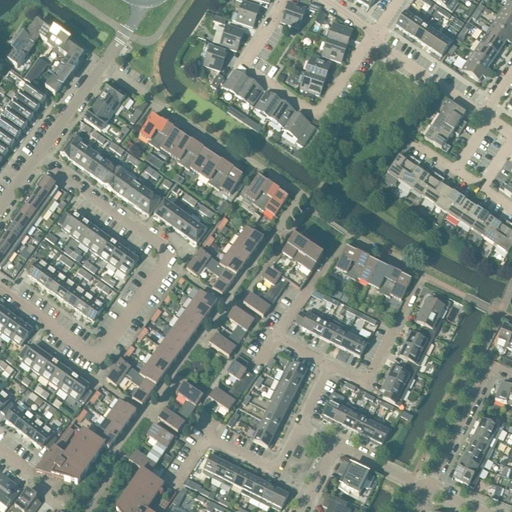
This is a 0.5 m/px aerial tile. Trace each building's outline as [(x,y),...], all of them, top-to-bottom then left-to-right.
[(361,0),(359,4),(360,5),(361,5),(369,10),(372,5),(373,4),(374,3),(375,1),(375,0),(361,0)] [(431,0),(431,1),(452,14),(458,5),(454,2),(450,0),(431,0)] [(243,3),(238,16),(235,15),(233,15),(231,22),(236,24),(252,29),(259,9),(243,3)] [(305,10),(289,4),(281,25),(298,31),(305,10)] [(321,9),(309,5),(307,11),(318,15),(321,9)] [(480,6),(474,15),(478,18),(484,9),(480,6)] [(511,14),(504,9),(498,18),(511,27),(511,14)] [(399,23),(395,28),(403,33),(404,34),(405,35),(417,17),(407,10),(402,19),(400,20),(400,21),(399,23)] [(314,23),(320,27),(326,17),(321,13),(314,23)] [(226,21),(215,17),(213,23),(224,27),(226,21)] [(407,36),(414,41),(426,23),(417,17),(405,35),(406,36),(407,36)] [(511,27),(498,18),(492,27),(508,38),(511,40),(511,35),(511,34),(511,33),(511,27)] [(426,23),(414,41),(421,45),(423,47),(432,33),(435,29),(426,23)] [(327,42),(346,49),(352,32),(333,26),(327,42)] [(226,27),(219,48),(236,54),(243,33),(226,27)] [(492,27),(485,36),(502,47),(506,43),(509,45),(511,41),(511,40),(508,38),(492,27)] [(19,46),(29,53),(39,39),(37,28),(34,32),(31,30),(19,46)] [(53,49),(60,40),(44,28),(41,31),(37,28),(39,39),(53,49)] [(432,33),(423,47),(424,48),(425,48),(432,53),(441,39),(432,33)] [(481,33),(475,42),(480,45),(496,56),(502,47),(485,36),(481,33)] [(441,59),(451,45),(453,41),(444,35),(441,39),(432,53),(441,59)] [(60,40),(53,49),(67,60),(79,58),(74,55),(76,52),(60,40)] [(346,49),(327,42),(322,58),(341,65),(346,49)] [(496,56),(480,45),(473,54),(490,65),(496,56)] [(29,53),(19,46),(7,63),(17,70),(29,53)] [(227,53),(210,47),(203,68),(220,73),(227,53)] [(473,54),(467,63),(484,74),(488,77),(491,73),(487,70),(490,65),(473,54)] [(57,74),(67,81),(79,64),(75,62),(79,58),(67,60),(57,74)] [(306,75),(324,82),(330,65),(311,59),(306,75)] [(43,63),(39,60),(34,67),(38,70),(43,63)] [(47,66),(48,66),(43,63),(38,70),(42,73),(47,66)] [(467,63),(461,72),(478,84),(482,78),(485,81),(488,77),(484,74),(467,63)] [(34,67),(29,74),(33,77),(38,70),(34,67)] [(37,80),(42,73),(38,70),(33,77),(37,80)] [(237,99),(248,82),(234,73),(223,89),(237,99)] [(24,81),(28,84),(33,77),(29,74),(24,81)] [(67,81),(57,74),(45,90),(55,97),(67,81)] [(324,82),(306,75),(300,92),(303,93),(301,98),(312,102),(314,97),(319,98),(324,82)] [(210,88),(216,91),(224,80),(218,76),(210,88)] [(32,86),(37,80),(33,77),(28,84),(33,87),(32,86)] [(6,79),(3,83),(10,88),(13,84),(6,79)] [(237,99),(235,103),(240,106),(242,102),(251,109),(263,92),(248,82),(237,99)] [(126,98),(110,86),(103,95),(119,107),(120,107),(124,110),(130,101),(126,98)] [(20,91),(18,94),(21,96),(37,108),(38,107),(39,105),(41,106),(42,105),(46,100),(28,87),(23,93),(20,91)] [(272,116),(280,103),(266,94),(254,110),(269,120),(272,116)] [(119,107),(103,95),(97,104),(113,116),(119,107)] [(14,99),(11,103),(14,105),(15,105),(31,117),(31,116),(33,114),(35,115),(36,114),(40,109),(38,107),(37,108),(21,96),(17,101),(14,99)] [(280,103),(272,116),(269,120),(283,130),(294,113),(280,103)] [(113,116),(97,104),(90,113),(107,125),(113,116)] [(440,117),(462,131),(466,125),(461,122),(465,116),(448,104),(440,117)] [(8,108),(5,112),(8,114),(8,113),(25,125),(27,123),(29,124),(30,122),(33,118),(31,116),(31,117),(15,105),(14,105),(11,110),(8,108)] [(133,117),(138,120),(142,115),(137,111),(133,117)] [(1,117),(0,118),(0,121),(2,123),(2,122),(19,134),(20,131),(22,133),(24,131),(27,126),(25,125),(8,113),(8,114),(5,112),(1,117)] [(107,125),(90,113),(84,122),(100,134),(107,125)] [(242,116),(237,122),(242,125),(247,119),(242,116)] [(309,126),(295,116),(284,132),(297,142),(295,145),(302,150),(315,130),(309,126)] [(129,123),(133,126),(138,120),(133,117),(129,123)] [(432,128),(449,140),(453,134),(458,137),(462,131),(440,117),(432,128)] [(153,149),(167,128),(152,118),(139,137),(149,143),(147,145),(153,149)] [(0,134),(12,143),(12,142),(14,140),(16,141),(17,140),(21,135),(19,134),(2,122),(2,123),(0,125),(0,134)] [(258,136),(262,129),(257,126),(253,132),(258,136)] [(88,136),(91,131),(85,127),(82,132),(88,136)] [(167,128),(153,149),(159,153),(161,151),(170,157),(182,138),(167,128)] [(449,140),(432,128),(424,141),(446,156),(450,149),(445,146),(449,140)] [(120,134),(125,138),(129,132),(124,129),(120,134)] [(94,133),(91,138),(97,142),(100,137),(94,133)] [(0,147),(6,152),(6,151),(8,149),(10,150),(11,149),(14,144),(12,142),(12,143),(0,134),(0,147)] [(116,140),(121,143),(125,138),(120,134),(116,140)] [(100,137),(97,142),(102,146),(106,142),(100,137)] [(183,169),(197,148),(182,138),(170,157),(178,163),(177,165),(183,169)] [(69,162),(81,146),(72,139),(60,156),(69,162)] [(113,145),(109,149),(115,153),(118,149),(113,145)] [(78,168),(90,152),(81,146),(69,162),(78,168)] [(0,159),(2,158),(4,159),(5,157),(8,153),(6,151),(6,152),(0,147),(0,159)] [(199,177),(212,158),(197,148),(183,169),(189,173),(191,171),(199,177)] [(118,149),(115,153),(121,158),(124,153),(118,149)] [(87,175),(98,158),(90,152),(78,168),(87,175)] [(298,153),(294,159),(300,163),(304,158),(298,153)] [(130,157),(127,162),(133,166),(136,161),(130,157)] [(399,183),(414,161),(408,157),(405,162),(398,158),(387,175),(399,183)] [(95,181),(107,165),(98,158),(87,175),(95,181)] [(213,189),(227,168),(212,158),(199,177),(208,183),(207,185),(213,189)] [(136,161),(133,166),(138,170),(142,165),(136,161)] [(411,191),(423,174),(417,170),(420,165),(414,161),(399,183),(411,191)] [(104,187),(116,171),(107,165),(95,181),(104,187)] [(116,171),(104,187),(113,193),(128,173),(119,166),(116,171)] [(227,168),(213,189),(219,193),(220,191),(230,197),(242,179),(227,168)] [(151,178),(154,173),(148,169),(145,174),(151,178)] [(128,173),(113,193),(122,200),(133,183),(137,179),(128,173)] [(154,173),(151,178),(156,182),(160,177),(154,173)] [(423,199),(438,177),(432,173),(429,178),(423,174),(411,191),(423,199)] [(435,208),(446,190),(440,186),(444,181),(438,177),(423,199),(435,208)] [(258,210),(272,191),(273,190),(258,179),(245,197),(254,204),(252,206),(258,210)] [(36,189),(51,201),(58,191),(54,189),(54,188),(46,182),(46,183),(42,180),(36,189)] [(163,187),(169,191),(172,186),(166,182),(163,187)] [(511,182),(508,188),(503,185),(498,191),(511,199),(511,182)] [(130,206),(142,190),(133,183),(122,200),(130,206)] [(174,188),(171,192),(177,197),(180,192),(174,188)] [(36,189),(29,198),(49,212),(55,203),(51,201),(36,189)] [(447,216),(462,194),(456,189),(452,194),(446,190),(435,208),(447,216)] [(139,212),(151,196),(142,190),(130,206),(139,212)] [(273,190),(272,191),(258,210),(264,214),(265,212),(274,219),(288,201),(273,190)] [(459,224),(470,206),(464,202),(468,198),(462,194),(447,216),(459,224)] [(148,219),(160,203),(151,196),(139,212),(148,219)] [(188,205),(191,200),(186,196),(182,200),(188,205)] [(29,198),(23,207),(39,218),(43,221),(49,212),(29,198)] [(191,200),(188,205),(194,209),(197,204),(191,200)] [(164,202),(154,217),(162,223),(173,208),(164,202)] [(471,232),(486,210),(480,206),(476,211),(470,206),(459,224),(471,232)] [(17,216),(32,227),(39,218),(23,207),(17,216)] [(171,229),(181,214),(173,208),(162,223),(171,229)] [(205,217),(208,212),(202,208),(199,212),(205,217)] [(220,208),(216,214),(221,217),(224,211),(220,208)] [(483,240),(494,223),(488,219),(492,214),(486,210),(471,232),(483,240)] [(208,212),(205,217),(210,221),(214,216),(208,212)] [(71,238),(82,222),(78,217),(77,218),(73,215),(71,218),(66,214),(58,226),(63,229),(61,231),(71,238)] [(179,235),(189,220),(181,214),(171,229),(179,235)] [(32,227),(17,216),(11,225),(26,236),(32,227)] [(187,241),(198,226),(189,220),(179,235),(187,241)] [(80,245),(91,229),(87,225),(87,224),(82,222),(71,238),(80,245)] [(495,248),(510,226),(504,222),(500,227),(494,223),(483,240),(495,248)] [(26,236),(11,225),(4,233),(20,244),(26,236)] [(198,226),(187,241),(196,247),(206,232),(198,226)] [(511,227),(510,226),(495,248),(507,256),(511,248),(511,227)] [(89,251),(100,236),(97,232),(96,232),(91,229),(80,245),(89,251)] [(241,240),(256,251),(263,241),(248,230),(241,240)] [(20,244),(4,233),(0,239),(0,243),(14,253),(20,244)] [(98,258),(110,242),(106,239),(106,238),(100,236),(89,251),(98,258)] [(256,251),(241,240),(234,249),(249,260),(256,251)] [(271,272),(288,284),(289,285),(292,286),(292,287),(300,292),(319,263),(322,260),(322,259),(321,259),(321,258),(295,241),(293,240),(291,244),(271,272)] [(108,264),(119,248),(116,244),(115,245),(110,242),(98,258),(108,264)] [(14,253),(0,243),(0,256),(7,262),(14,253)] [(117,271),(129,255),(125,252),(125,251),(119,248),(108,264),(117,271)] [(249,260),(234,249),(227,258),(243,269),(249,260)] [(67,250),(64,254),(70,259),(73,254),(67,250)] [(351,281),(362,258),(346,250),(336,270),(345,275),(344,277),(351,281)] [(186,272),(196,279),(204,269),(212,275),(218,265),(200,252),(186,272)] [(73,254),(70,259),(76,263),(79,258),(73,254)] [(129,255),(117,271),(126,278),(138,262),(135,257),(134,258),(129,255)] [(60,260),(59,262),(65,266),(68,261),(62,257),(60,260)] [(227,258),(221,267),(220,267),(236,279),(243,269),(227,258)] [(362,258),(351,281),(357,284),(358,282),(368,286),(378,266),(362,258)] [(37,285),(49,268),(39,261),(38,264),(33,260),(25,271),(30,275),(28,278),(32,281),(32,283),(37,285)] [(68,261),(65,266),(70,270),(71,269),(74,265),(68,261)] [(86,263),(83,268),(88,272),(92,267),(86,263)] [(220,267),(221,267),(218,265),(212,275),(220,280),(212,291),(222,298),(236,279),(220,267)] [(383,297),(394,275),(378,266),(368,286),(378,291),(376,293),(383,297)] [(92,267),(88,272),(94,276),(97,272),(97,271),(92,267)] [(46,291),(58,275),(49,268),(37,285),(41,289),(42,288),(46,291)] [(78,274),(77,275),(83,279),(87,274),(81,270),(78,274)] [(261,280),(263,281),(272,287),(266,295),(276,302),(288,284),(271,272),(268,270),(261,280)] [(87,274),(83,279),(89,283),(92,278),(87,274)] [(56,298),(67,282),(58,275),(46,291),(51,294),(50,296),(56,298)] [(394,275),(383,297),(390,300),(391,298),(400,303),(411,283),(394,275)] [(104,276),(101,281),(107,285),(110,280),(104,276)] [(110,280),(107,285),(113,289),(116,285),(110,280)] [(65,304),(77,288),(67,282),(56,298),(59,302),(60,301),(65,304)] [(105,288),(99,283),(96,288),(102,292),(105,288)] [(74,311),(86,295),(77,288),(65,304),(69,308),(69,309),(74,311)] [(108,296),(111,292),(105,288),(102,292),(108,296)] [(336,292),(333,298),(339,301),(342,295),(336,292)] [(193,303),(210,315),(217,305),(200,293),(193,303)] [(86,295),(74,311),(78,316),(79,315),(83,318),(95,302),(86,295)] [(243,306),(244,306),(263,320),(276,302),(266,295),(261,303),(250,296),(243,306)] [(343,296),(340,302),(347,305),(350,299),(343,296)] [(422,312),(438,320),(443,309),(447,311),(451,305),(439,299),(436,305),(426,300),(423,304),(426,305),(422,312)] [(95,302),(83,318),(88,321),(87,322),(93,325),(105,308),(95,302)] [(210,315),(193,303),(186,312),(203,324),(210,315)] [(347,314),(345,317),(354,322),(356,318),(358,314),(353,312),(348,309),(346,313),(347,314)] [(234,310),(227,320),(238,327),(232,335),(241,342),(254,323),(234,310)] [(4,312),(0,317),(0,333),(2,335),(13,319),(10,314),(9,315),(4,312)] [(180,321),(196,333),(203,324),(186,312),(180,321)] [(320,317),(310,312),(308,312),(306,315),(308,317),(307,318),(300,314),(295,325),(302,328),(301,330),(311,335),(318,321),(320,317)] [(422,334),(433,340),(436,334),(432,332),(438,320),(422,312),(419,320),(416,318),(414,323),(425,328),(422,334)] [(318,321),(311,335),(321,340),(330,322),(320,317),(318,321)] [(11,342),(23,326),(18,322),(19,321),(13,319),(2,335),(11,342)] [(376,323),(373,322),(368,319),(365,323),(370,325),(371,326),(375,327),(376,323)] [(173,330),(190,342),(196,333),(180,321),(173,330)] [(330,322),(321,340),(330,345),(337,331),(339,327),(340,326),(330,321),(330,322)] [(506,352),(511,334),(511,329),(507,327),(507,326),(504,324),(497,342),(505,345),(502,351),(506,352)] [(23,326),(11,342),(20,349),(32,332),(28,328),(27,329),(23,326)] [(339,327),(337,331),(330,345),(340,350),(349,331),(339,327)] [(166,339),(183,352),(190,342),(173,330),(166,339)] [(433,340),(422,334),(419,339),(408,334),(406,339),(408,340),(405,347),(425,357),(431,345),(430,345),(433,340)] [(216,336),(209,346),(229,360),(241,342),(232,335),(226,343),(216,336)] [(357,341),(347,336),(340,350),(349,355),(357,341)] [(358,337),(357,341),(349,355),(359,360),(368,342),(358,337)] [(160,349),(176,361),(183,352),(166,339),(160,349)] [(31,371),(42,355),(39,350),(38,351),(33,348),(31,351),(26,347),(18,358),(23,362),(21,364),(31,371)] [(405,368),(416,374),(419,368),(420,369),(425,357),(405,347),(401,354),(399,353),(397,357),(407,363),(405,368)] [(153,358),(169,370),(176,361),(160,349),(153,358)] [(40,377),(52,361),(47,358),(48,357),(42,355),(31,371),(40,377)] [(10,358),(6,362),(12,367),(15,362),(10,358)] [(146,367),(163,379),(169,370),(153,358),(146,367)] [(227,374),(226,375),(227,375),(229,376),(237,382),(231,390),(241,396),(245,390),(247,392),(256,380),(253,378),(243,371),(248,365),(238,358),(234,364),(236,365),(236,366),(234,365),(233,364),(233,365),(231,368),(229,371),(227,374)] [(49,384),(61,368),(57,363),(56,364),(52,361),(40,377),(49,384)] [(106,382),(116,389),(124,379),(132,384),(138,375),(120,362),(106,382)] [(306,372),(289,364),(288,363),(283,373),(301,382),(306,372)] [(146,367),(139,376),(156,389),(163,379),(146,367)] [(8,368),(4,372),(10,377),(13,372),(8,368)] [(59,391),(70,375),(66,371),(66,370),(61,368),(49,384),(59,391)] [(391,374),(388,381),(408,392),(408,391),(414,380),(413,380),(416,374),(405,368),(402,374),(391,369),(389,373),(391,374)] [(301,382),(283,373),(278,383),(297,392),(301,382)] [(68,397),(80,381),(76,377),(75,378),(70,375),(59,391),(68,397)] [(138,375),(132,384),(139,390),(132,401),(142,408),(156,389),(139,376),(138,375)] [(25,379),(22,384),(27,388),(31,383),(25,379)] [(80,381),(68,397),(77,404),(79,402),(84,406),(92,394),(87,391),(89,388),(84,385),(85,383),(80,381)] [(382,387),(380,392),(385,395),(382,401),(387,403),(395,407),(399,409),(403,402),(408,392),(388,381),(384,388),(382,387)] [(297,392),(278,383),(274,392),(292,402),(297,392)] [(176,395),(178,396),(186,402),(181,410),(190,417),(203,398),(183,385),(176,395)] [(505,406),(511,390),(501,386),(494,402),(505,406)] [(40,397),(43,392),(38,388),(34,393),(40,397)] [(208,402),(204,407),(214,414),(218,408),(228,415),(241,396),(231,390),(226,398),(215,391),(208,401),(211,403),(210,403),(208,402)] [(43,392),(40,397),(46,401),(49,396),(43,392)] [(294,403),(292,402),(274,392),(269,402),(271,403),(273,404),(287,411),(289,412),(294,403)] [(1,393),(0,394),(0,413),(4,417),(13,407),(9,403),(10,401),(1,393)] [(32,395),(28,400),(34,404),(38,399),(32,395)] [(38,399),(34,404),(40,408),(43,403),(38,399)] [(53,406),(59,410),(62,406),(56,401),(53,406)] [(324,416),(322,420),(332,425),(333,423),(336,416),(341,406),(331,401),(331,402),(329,406),(324,416)] [(112,412),(118,416),(129,424),(136,415),(119,402),(112,412)] [(266,413),(272,416),(284,422),(289,412),(287,411),(273,404),(271,403),(266,413)] [(336,416),(333,423),(343,428),(348,416),(350,414),(352,409),(342,405),(341,406),(336,416)] [(14,429),(24,416),(26,414),(17,406),(5,422),(9,426),(9,427),(14,429)] [(53,417),(56,412),(50,408),(47,413),(53,417)] [(348,416),(343,428),(352,433),(359,419),(361,415),(362,414),(352,409),(350,414),(348,416)] [(24,416),(14,429),(18,434),(19,433),(22,435),(23,436),(38,417),(29,410),(26,414),(24,416)] [(165,411),(158,421),(178,435),(190,417),(181,410),(175,418),(165,411)] [(118,416),(112,412),(106,421),(122,433),(129,424),(118,416)] [(272,416),(266,413),(261,423),(272,428),(279,432),(284,422),(272,416)] [(359,419),(352,433),(362,437),(371,420),(361,415),(359,419)] [(38,417),(23,436),(24,437),(27,440),(27,441),(32,443),(44,428),(47,424),(38,417)] [(232,419),(227,427),(231,429),(236,422),(232,419)] [(371,420),(362,437),(371,442),(372,442),(380,426),(381,424),(371,419),(371,420)] [(480,425),(477,432),(497,442),(502,431),(493,427),(489,425),(480,420),(478,424),(480,425)] [(122,433),(106,421),(99,430),(116,443),(122,433)] [(279,432),(272,428),(261,423),(256,432),(274,441),(279,432)] [(371,442),(370,444),(381,449),(390,431),(380,426),(372,442),(371,442)] [(152,453),(161,459),(174,441),(154,427),(147,437),(157,444),(152,453)] [(48,452),(57,441),(52,437),(54,435),(44,428),(32,443),(35,448),(37,447),(41,451),(43,448),(48,452)] [(68,429),(35,474),(77,486),(104,449),(104,448),(92,440),(83,433),(80,437),(68,429)] [(104,449),(109,452),(116,443),(99,430),(92,440),(104,448),(104,449)] [(251,442),(270,451),(274,441),(256,432),(251,442)] [(471,437),(470,440),(492,452),(497,442),(477,432),(474,438),(471,437)] [(470,444),(467,450),(488,461),(492,452),(470,440),(468,443),(470,444)] [(460,459),(484,471),(488,461),(483,459),(467,451),(464,458),(462,456),(460,459)] [(136,453),(129,464),(142,473),(142,472),(149,477),(161,459),(152,453),(146,461),(136,453)] [(173,460),(165,455),(163,459),(170,464),(173,460)] [(206,467),(202,474),(212,479),(213,479),(214,477),(213,477),(220,463),(221,463),(222,461),(211,456),(209,461),(206,467)] [(461,464),(458,470),(478,481),(483,471),(460,459),(459,463),(461,464)] [(221,485),(230,468),(221,463),(220,463),(213,477),(214,477),(213,479),(212,479),(212,481),(221,485)] [(230,468),(221,485),(231,490),(233,487),(240,473),(230,468)] [(344,478),(340,487),(344,489),(344,491),(358,498),(364,487),(367,482),(372,484),(374,479),(352,468),(349,472),(344,469),(340,476),(344,478)] [(458,470),(452,480),(473,491),(478,481),(458,470)] [(117,511),(164,511),(169,505),(163,501),(155,511),(146,511),(163,487),(149,477),(142,472),(142,473),(116,511),(117,511)] [(242,491),(249,478),(240,473),(233,487),(242,491)] [(0,493),(9,483),(0,476),(0,493)] [(249,478),(242,491),(240,495),(250,500),(259,482),(249,478)] [(187,481),(184,487),(198,494),(201,488),(187,481)] [(260,505),(269,487),(259,482),(250,500),(260,505)] [(0,505),(7,510),(20,493),(16,490),(17,489),(9,483),(0,493),(0,505)] [(278,492),(269,487),(260,505),(269,509),(270,508),(271,506),(272,505),(278,492)] [(495,492),(492,501),(498,503),(502,490),(496,488),(495,492)] [(278,492),(272,505),(271,506),(270,508),(277,511),(280,511),(289,495),(279,490),(278,492)] [(35,511),(41,505),(35,501),(36,500),(27,493),(12,511),(35,511)] [(328,511),(327,511),(357,511),(335,501),(333,505),(327,502),(324,509),(328,511)]
